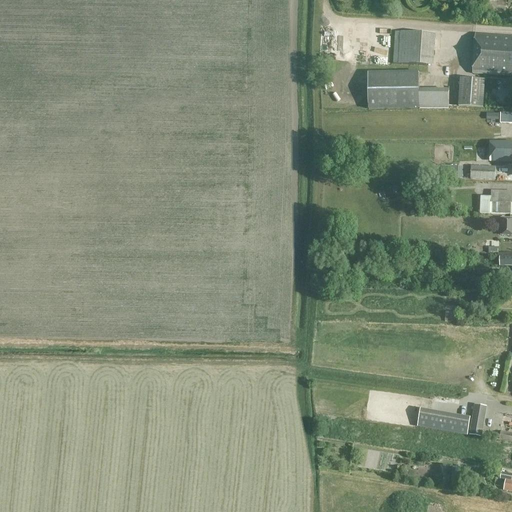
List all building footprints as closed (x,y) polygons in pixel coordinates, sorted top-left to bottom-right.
[(393,64),(434,66),(436,34),(395,32),(393,64)] [(511,36),(475,34),(472,74),(511,76),(511,36)] [(448,89),(419,90),(419,71),(368,72),(369,111),(449,109),(448,89)] [(485,80),(460,78),(458,106),(483,108),(485,80)] [(486,144),(486,164),(504,164),(504,161),(511,161),(511,146),(504,147),(504,144),(486,144)] [(460,179),(460,166),(450,166),(449,179),(460,179)] [(471,180),(495,181),(495,167),(472,166),(471,180)] [(397,186),(383,190),(386,200),(400,196),(397,186)] [(491,196),(491,214),(511,214),(511,191),(491,191),(491,196)] [(491,214),(491,196),(480,196),(480,214),(491,214)] [(501,236),(511,235),(511,218),(501,218),(501,236)] [(511,257),(500,258),(500,266),(511,266),(511,257)] [(469,435),(482,438),(483,432),(487,406),(475,404),(469,435)] [(470,418),(420,409),(417,428),(467,436),(470,418)] [(356,430),(357,422),(323,417),(320,438),(379,445),(380,433),(356,430)] [(511,433),(501,432),(499,440),(511,442),(511,433)] [(465,442),(462,462),(511,467),(511,459),(507,459),(509,447),(465,442)] [(511,474),(501,473),(500,479),(505,480),(504,491),(511,492),(511,474)] [(449,489),(456,490),(458,482),(450,481),(449,489)]
